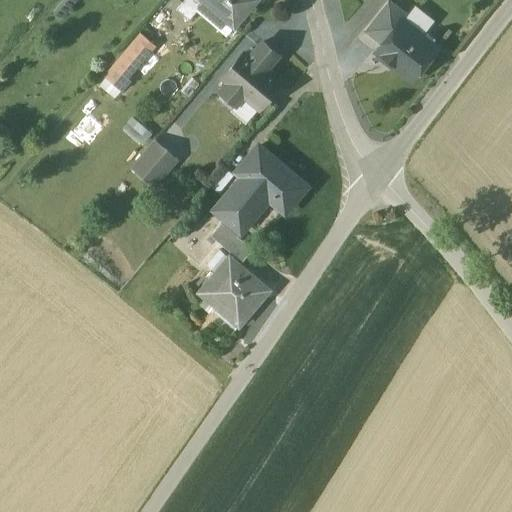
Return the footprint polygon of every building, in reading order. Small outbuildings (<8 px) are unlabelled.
[(204,0),(184,0),(177,9),(190,19),(205,1),(204,0)] [(256,0),(204,0),(205,1),(235,26),(256,0)] [(387,0),(364,29),(382,43),(401,20),(402,21),(406,16),(387,0)] [(402,21),(401,20),(382,43),(376,51),(382,56),(384,53),(395,62),(393,65),(412,79),(437,48),(435,47),(434,39),(427,33),(419,34),(402,21)] [(105,77),(122,91),(156,49),(139,35),(105,77)] [(262,42),(249,57),(244,53),(223,77),(228,82),(221,91),(236,104),(244,95),(259,108),(280,83),(265,70),(278,55),(262,42)] [(143,142),(153,131),(134,115),(124,126),(143,142)] [(155,140),(131,167),(154,187),(177,159),(155,140)] [(244,176),(216,209),(226,217),(232,222),(237,227),(269,189),(289,206),(306,185),(259,146),(239,171),(244,176)] [(225,167),(211,184),(220,192),(234,175),(225,167)] [(253,249),(228,227),(232,222),(226,217),(211,235),(243,261),(253,249)] [(268,290),(229,257),(200,291),(216,305),(219,301),(242,320),(268,290)]
